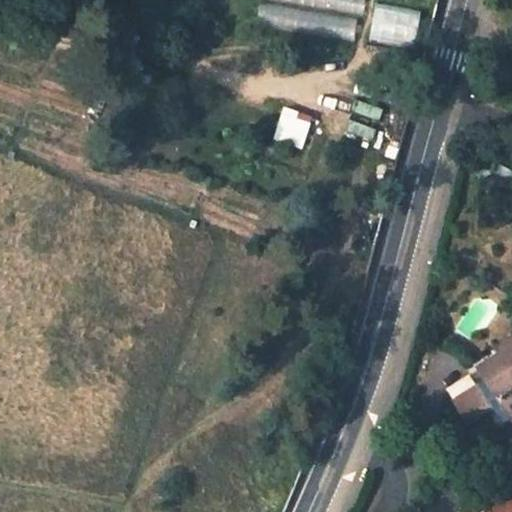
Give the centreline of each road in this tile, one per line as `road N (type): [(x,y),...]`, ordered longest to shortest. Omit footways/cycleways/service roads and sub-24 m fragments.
road 1 (tertiary): [(340,438),(368,369),(439,97)]
road 2 (track): [(341,262),(296,354),(172,452),(146,477),(129,511)]
road 3 (unknown): [(377,334),(430,380),(460,511)]
